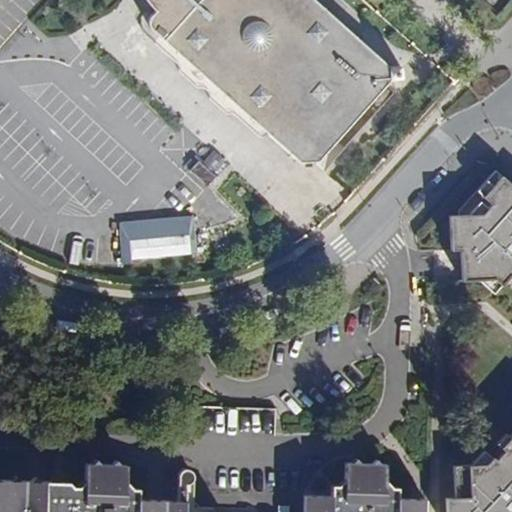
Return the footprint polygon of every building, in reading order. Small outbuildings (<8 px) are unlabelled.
[(404,68),(324,0),(156,0),(159,4),(170,13),(163,20),(163,31),(313,167),(333,167),(407,78),(404,68)] [(217,177),(200,162),(192,170),(209,185),(217,177)] [(483,201),(501,180),(492,173),(476,193),(483,201)] [(511,511),(511,190),(501,180),(483,201),(487,203),(481,209),(473,218),(460,219),(448,220),(450,251),(459,250),(462,281),(477,281),(491,280),(500,286),(508,276),(511,279),(511,435),(510,437),(501,447),(507,452),(497,461),(492,456),(486,464),(470,465),(455,466),(458,511),(511,511)] [(473,218),(481,209),(475,203),(460,219),(473,218)] [(196,214),(120,222),(125,262),(200,253),(196,214)] [(477,281),(493,294),(500,286),(491,280),(477,281)] [(501,447),(510,437),(506,434),(497,443),(501,447)] [(486,464),(492,456),(485,449),(470,465),(486,464)] [(98,462),(94,455),(89,463),(83,462),(80,481),(75,487),(69,487),(67,511),(221,511),(221,508),(199,505),(189,497),(190,478),(188,469),(185,466),(181,465),(178,466),(175,469),(174,475),(174,485),(173,496),(164,501),(137,500),(138,494),(125,479),(126,464),(98,462)] [(386,463),(345,462),(345,485),(331,485),(330,495),(302,495),(301,511),(398,511),(399,498),(396,498),(385,498),(385,488),(386,463)] [(0,511),(41,511),(43,479),(0,477),(0,511)] [(67,511),(69,487),(63,480),(43,479),(41,511),(67,511)] [(399,498),(398,511),(422,511),(423,499),(399,498)]
